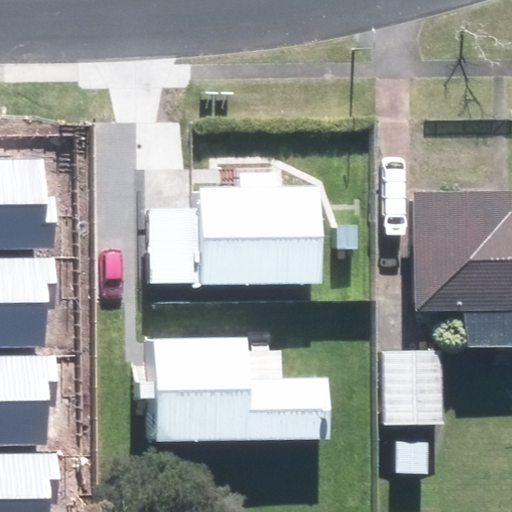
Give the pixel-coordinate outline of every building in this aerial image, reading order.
[(131,198),(130,270),(328,272),(328,173),(208,172),(208,199),(131,198)] [(508,175),(419,175),(418,296),(463,296),(463,334),(511,334),(511,200),(508,200),(508,175)] [(89,277),(13,277),(13,347),(90,346),(89,277)] [(256,324),(157,323),(156,437),(334,438),(335,375),(256,374),(256,324)] [(441,334),(387,334),(386,419),(441,419),(441,334)]
